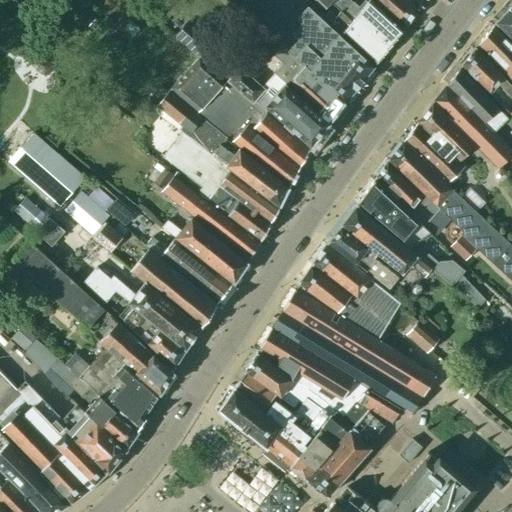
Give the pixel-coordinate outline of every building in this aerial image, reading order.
[(285,81),(328,123),(373,66),(345,42),(306,6),(305,7),(302,3),(305,0),(248,0),(243,6),(281,41),(273,51),(283,61),(275,70),(287,80),(285,81)] [(376,63),(387,49),(334,0),(316,0),(322,6),(325,7),(329,1),(339,10),(333,17),(328,12),(324,15),(376,63)] [(334,0),(387,49),(403,29),(367,0),(360,9),(350,0),(348,0),(348,1),(346,0),(334,0)] [(376,0),(406,26),(418,10),(406,0),(376,0)] [(511,4),(495,22),(511,35),(511,4)] [(212,125),(289,187),(309,149),(261,107),(253,117),(238,103),(246,94),(218,71),(209,62),(220,49),(188,20),(174,36),(198,57),(169,90),(212,125)] [(478,43),(511,79),(511,44),(493,25),(478,43)] [(511,87),(475,49),(462,65),(489,92),(499,83),(503,87),(504,89),(511,97),(511,87)] [(225,63),(218,71),(246,94),(238,103),(253,117),(261,107),(263,105),(311,146),(328,123),(285,81),(287,80),(275,70),(262,85),(246,71),(239,65),(234,70),(225,63)] [(459,69),(447,84),(480,119),(484,123),(498,109),(459,69)] [(480,119),(447,84),(433,102),(490,160),(497,167),(511,152),(511,150),(484,123),(480,119)] [(213,148),(210,153),(280,205),(289,187),(212,125),(169,90),(155,105),(187,132),(189,131),(213,148)] [(432,103),(417,122),(459,162),(469,151),(475,145),(432,103)] [(417,122),(403,140),(447,183),(457,172),(465,164),(462,161),(460,163),(417,122)] [(260,241),(280,205),(210,153),(182,131),(162,158),(177,169),(200,187),(204,181),(213,189),(205,200),(211,205),(260,241)] [(58,206),(83,178),(30,133),(6,162),(58,206)] [(403,141),(389,159),(436,206),(439,210),(462,232),(461,233),(511,281),(511,245),(508,242),(453,190),(446,183),(403,141)] [(419,202),(433,216),(439,210),(436,206),(389,159),(375,179),(409,212),(419,202)] [(247,262),(260,241),(211,205),(205,200),(213,189),(204,181),(200,187),(177,169),(172,175),(164,168),(152,182),(160,188),(160,189),(175,201),(192,214),(189,217),(247,262)] [(423,228),(433,216),(419,202),(409,212),(408,213),(374,180),(357,204),(478,307),(485,299),(461,274),(464,270),(452,260),(438,260),(437,261),(417,244),(431,235),(423,228)] [(485,202),(471,188),(462,197),(476,211),(485,202)] [(108,253),(121,239),(102,222),(107,216),(80,191),(63,210),(92,236),(92,238),(108,253)] [(13,210),(22,219),(35,205),(25,196),(13,210)] [(116,221),(127,208),(116,198),(105,211),(116,221)] [(356,204),(342,223),(379,253),(403,273),(412,263),(414,265),(412,268),(424,278),(432,269),(356,204)] [(51,245),(64,231),(49,217),(36,232),(51,245)] [(247,262),(189,217),(179,231),(167,222),(162,230),(172,238),(233,283),(247,262)] [(118,223),(114,227),(113,229),(122,236),(127,231),(123,227),(118,223)] [(379,253),(342,223),(328,241),(389,289),(399,278),(374,258),(379,253)] [(475,249),(460,235),(450,246),(465,259),(475,249)] [(216,303),(233,283),(172,238),(165,247),(151,236),(143,246),(147,249),(158,258),(216,303)] [(50,292),(66,274),(28,240),(12,259),(50,292)] [(326,243),(312,263),(358,299),(364,290),(377,301),(384,290),(326,243)] [(158,258),(147,249),(129,270),(144,283),(200,325),(216,303),(158,258)] [(352,296),(312,264),(299,283),(338,312),(354,324),(362,328),(382,341),(392,328),(372,314),(367,321),(344,305),(352,296)] [(200,325),(144,283),(133,296),(119,282),(113,282),(112,282),(96,267),(83,281),(104,301),(114,290),(134,306),(185,347),(200,325)] [(103,308),(66,274),(50,292),(88,325),(103,308)] [(246,370),(234,388),(266,413),(276,401),(279,397),(291,407),(295,404),(293,403),(295,399),(302,404),(306,399),(328,414),(333,408),(336,409),(343,415),(356,400),(357,400),(369,386),(376,390),(375,392),(400,408),(411,415),(436,375),(430,372),(436,363),(393,336),(387,346),(299,292),(302,287),(299,285),(296,290),(295,289),(259,348),(260,348),(257,352),(256,352),(245,370),(246,370)] [(185,347),(134,306),(121,319),(173,367),(185,347)] [(427,352),(439,339),(418,320),(406,334),(427,352)] [(126,363),(158,392),(159,393),(173,372),(153,355),(116,321),(99,340),(126,363)] [(84,413),(125,447),(138,429),(137,429),(117,412),(89,387),(79,377),(78,378),(63,364),(22,326),(15,334),(72,388),(81,396),(89,406),(83,412),(84,413)] [(117,412),(137,429),(145,417),(144,415),(153,400),(158,392),(126,363),(123,365),(105,348),(79,377),(89,387),(117,412)] [(15,363),(8,370),(20,383),(28,376),(15,363)] [(42,474),(66,503),(81,492),(91,485),(105,469),(68,430),(65,426),(59,433),(5,378),(0,372),(0,424),(34,459),(46,471),(42,474)] [(320,429),(290,466),(306,478),(367,411),(369,408),(392,422),(400,408),(375,392),(376,390),(369,386),(357,400),(356,400),(343,415),(336,409),(328,419),(327,420),(320,429)] [(232,391),(220,409),(274,453),(276,454),(278,456),(281,459),(290,466),(320,429),(318,428),(326,419),(327,420),(328,419),(314,408),(306,418),(301,415),(297,419),(276,401),(266,413),(234,388),(232,391)] [(367,411),(306,478),(327,496),(370,448),(367,446),(385,426),(367,411)] [(126,447),(125,447),(84,413),(77,419),(68,430),(105,469),(107,470),(117,458),(126,447)] [(53,511),(66,503),(42,474),(0,431),(0,469),(5,475),(42,511),(53,511)] [(412,438),(398,455),(408,463),(422,447),(412,438)] [(455,511),(477,487),(476,486),(472,489),(468,486),(466,484),(428,452),(391,498),(389,497),(386,495),(381,496),(378,498),(376,502),(376,506),(379,511),(348,487),(336,502),(335,501),(325,511),(314,511),(312,510),(310,511),(455,511)] [(42,511),(5,475),(0,469),(0,506),(5,511),(42,511)]
